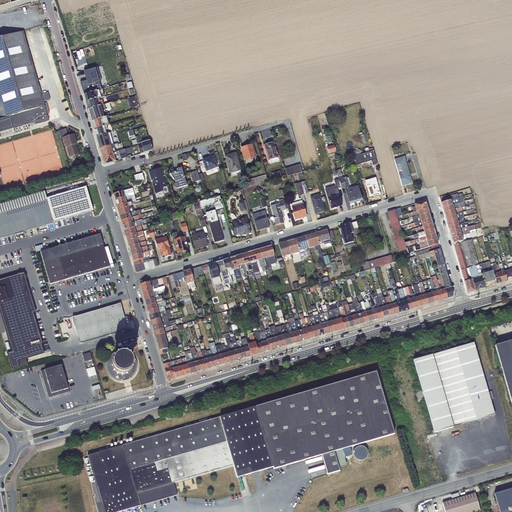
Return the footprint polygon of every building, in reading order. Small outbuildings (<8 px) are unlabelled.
[(23,31),(0,37),(0,132),(12,129),(29,124),(30,126),(35,125),(49,121),(44,106),(23,31)] [(83,81),(80,82),(84,95),(99,90),(101,90),(99,81),(101,81),(97,68),(85,71),(83,72),(86,81),(87,84),(84,85),(83,81)] [(100,98),(99,90),(84,95),(86,102),(100,98)] [(48,93),(41,95),(43,102),(50,100),(48,93)] [(100,98),(86,102),(88,109),(103,104),(101,97),(100,98)] [(134,97),(129,98),(132,108),(138,106),(135,97),(134,97)] [(103,104),(88,109),(89,112),(90,112),(91,114),(89,114),(92,121),(106,117),(110,116),(108,111),(107,112),(105,104),(103,104)] [(106,117),(92,121),(94,130),(106,126),(108,125),(106,117)] [(106,126),(94,130),(96,137),(108,133),(106,126)] [(108,133),(96,137),(100,149),(114,145),(110,133),(108,133)] [(67,134),(60,136),(61,139),(62,138),(65,147),(67,147),(70,156),(78,154),(75,144),(76,144),(73,135),(68,137),(67,134)] [(136,139),(137,144),(140,154),(152,150),(149,140),(140,143),(138,136),(135,137),(136,139)] [(114,145),(100,149),(102,156),(116,152),(115,148),(118,147),(117,143),(114,145)] [(274,143),(264,146),(268,161),(269,161),(270,164),(279,161),(278,158),(274,143)] [(252,145),(242,148),(244,155),(243,155),(244,161),(256,157),(252,145)] [(336,153),(334,146),(334,145),(327,147),(329,155),(336,153)] [(116,152),(102,156),(104,164),(115,161),(114,156),(120,155),(121,159),(127,158),(124,149),(116,152)] [(361,154),(353,157),(356,165),(371,161),(373,166),(377,164),(373,151),(366,153),(361,154)] [(210,158),(203,161),(206,171),(217,167),(215,164),(217,163),(213,152),(208,154),(210,158)] [(235,154),(225,156),(231,176),(241,173),(235,154)] [(404,157),(394,159),(398,171),(401,170),(402,173),(398,174),(402,186),(403,186),(403,185),(412,183),(404,157)] [(300,164),(285,168),(287,176),(302,172),(300,164)] [(156,170),(150,172),(152,180),(153,180),(153,183),(152,183),(155,194),(163,192),(162,188),(167,186),(164,179),(163,180),(162,177),(163,177),(160,168),(156,169),(156,170)] [(177,172),(170,174),(173,179),(176,183),(174,184),(174,185),(173,187),(174,187),(175,188),(177,189),(187,186),(181,168),(176,169),(177,172)] [(339,180),(341,188),(344,187),(345,189),(350,204),(360,201),(359,199),(361,198),(362,200),(358,186),(349,188),(349,185),(350,185),(348,178),(346,178),(346,177),(343,178),(340,169),(336,170),(339,180)] [(197,171),(190,173),(193,183),(196,182),(197,183),(200,182),(197,171)] [(142,173),(133,176),(136,183),(144,180),(142,173)] [(265,175),(245,181),(247,188),(267,182),(265,175)] [(335,186),(336,187),(326,190),(331,209),(337,207),(342,205),(339,195),(336,196),(334,190),(337,189),(341,188),(339,180),(334,181),(335,186)] [(304,194),(300,183),(300,181),(294,183),(298,196),(304,194)] [(86,186),(46,198),(54,222),(58,221),(67,218),(93,211),(86,187),(86,186)] [(326,190),(336,187),(335,186),(325,189),(330,209),(331,209),(326,190)] [(115,200),(134,195),(132,189),(113,194),(115,200)] [(322,202),(321,198),(320,194),(319,194),(318,190),(312,192),(313,195),(313,196),(310,197),(315,214),(324,211),(321,202),(322,202)] [(54,222),(46,198),(45,191),(0,204),(0,239),(46,226),(54,223),(54,222)] [(441,203),(463,197),(462,193),(458,195),(457,194),(450,196),(450,197),(440,199),(441,203)] [(134,195),(115,200),(117,206),(136,201),(134,195)] [(199,203),(201,209),(214,205),(216,211),(223,209),(219,196),(199,202),(199,203)] [(241,202),(238,202),(241,212),(246,210),(246,212),(249,211),(245,200),(243,200),(242,196),(239,197),(241,202)] [(463,197),(441,203),(443,208),(464,202),(463,197)] [(136,201),(117,206),(119,216),(134,212),(132,205),(145,201),(144,198),(136,201)] [(279,204),(270,206),(274,221),(275,221),(276,225),(284,223),(283,218),(284,218),(282,211),(286,210),(285,209),(283,201),(282,200),(278,201),(279,204)] [(302,201),(291,204),(292,207),(291,207),(291,208),(292,208),(295,219),(306,216),(303,205),(304,205),(303,203),(302,203),(302,201)] [(413,212),(427,208),(425,201),(414,204),(415,207),(412,208),(413,212)] [(464,202),(443,208),(444,212),(465,206),(464,202)] [(201,209),(199,203),(196,204),(196,205),(193,206),(196,215),(198,214),(202,213),(201,209)] [(465,206),(444,212),(445,217),(462,212),(461,211),(466,210),(465,206)] [(427,208),(413,212),(408,214),(409,219),(412,218),(429,213),(427,208)] [(134,212),(119,216),(121,221),(136,216),(135,215),(140,213),(139,210),(134,212)] [(215,210),(205,213),(214,243),(224,240),(215,210)] [(397,217),(395,210),(387,212),(399,252),(405,250),(407,249),(405,246),(405,243),(397,217)] [(265,211),(252,214),(257,231),(266,228),(266,227),(269,226),(265,211)] [(462,212),(445,217),(447,222),(463,218),(462,212)] [(429,213),(412,218),(413,223),(430,218),(429,213)] [(136,216),(121,221),(122,226),(140,220),(139,219),(144,218),(143,214),(136,216)] [(463,218),(447,222),(448,227),(465,223),(464,221),(468,220),(468,216),(463,218)] [(238,221),(231,223),(233,230),(234,235),(235,235),(241,234),(241,233),(244,232),(244,234),(250,232),(246,217),(238,220),(238,221)] [(430,218),(413,223),(410,224),(411,228),(415,227),(415,226),(418,225),(418,228),(432,224),(430,218)] [(140,220),(122,226),(124,231),(141,226),(143,225),(143,223),(142,223),(141,220),(140,220)] [(356,221),(350,223),(353,233),(354,236),(358,235),(357,232),(359,231),(356,221)] [(465,223),(448,227),(450,232),(468,227),(467,222),(465,223)] [(353,233),(350,223),(344,225),(345,227),(339,229),(344,245),(354,242),(351,233),(353,233)] [(432,224),(418,228),(415,229),(417,234),(433,229),(432,224)] [(468,227),(450,232),(452,238),(475,231),(474,225),(468,227)] [(141,226),(124,231),(126,236),(142,231),(141,226)] [(433,229),(417,234),(412,235),(413,239),(417,237),(418,239),(435,234),(433,229)] [(327,230),(316,233),(320,249),(331,246),(329,240),(327,232),(327,230)] [(142,231),(126,236),(127,242),(144,237),(142,231)] [(195,247),(192,234),(191,235),(195,250),(208,246),(204,231),(203,231),(207,245),(201,247),(200,245),(195,247)] [(193,234),(192,234),(195,247),(200,245),(201,247),(207,245),(203,231),(196,233),(195,231),(192,232),(193,234)] [(475,231),(452,238),(454,245),(461,243),(467,241),(466,239),(477,236),(475,231)] [(176,232),(172,234),(178,254),(188,250),(184,237),(178,238),(176,232)] [(316,233),(305,236),(308,248),(309,249),(314,247),(317,255),(319,254),(320,259),(323,258),(320,249),(316,233)] [(100,234),(40,252),(50,285),(110,267),(109,266),(102,243),(100,234)] [(418,239),(405,243),(405,246),(411,244),(411,243),(414,242),(416,241),(418,245),(436,240),(435,234),(418,239)] [(158,237),(154,238),(158,250),(160,249),(162,256),(165,255),(165,257),(171,255),(166,236),(158,239),(158,237)] [(305,236),(295,239),(299,253),(304,252),(303,250),(308,248),(305,236)] [(144,237),(127,242),(128,247),(145,242),(144,237)] [(295,239),(287,242),(290,254),(294,253),(295,255),(300,254),(299,253),(295,239)] [(436,240),(418,245),(414,246),(415,251),(431,246),(438,244),(436,240)] [(467,241),(461,243),(462,247),(463,250),(464,253),(467,265),(468,268),(478,265),(471,240),(467,241)] [(145,242),(128,247),(130,251),(147,246),(145,242)] [(290,254),(287,242),(278,244),(282,257),(290,254)] [(438,244),(431,246),(432,248),(414,253),(415,256),(419,255),(424,254),(428,252),(433,251),(439,249),(438,244)] [(147,246),(130,251),(131,256),(148,251),(147,246)] [(271,246),(265,248),(270,265),(276,263),(273,253),(271,246)] [(265,248),(259,250),(265,271),(271,269),(270,265),(265,248)] [(435,255),(438,266),(444,264),(440,250),(439,250),(439,249),(433,251),(435,255)] [(259,250),(253,251),(259,272),(259,273),(265,271),(259,250)] [(148,251),(131,256),(133,262),(149,257),(150,257),(148,251)] [(253,251),(247,253),(252,270),(253,274),(259,272),(253,251)] [(247,253),(241,255),(246,271),(252,270),(247,253)] [(241,255),(235,257),(239,271),(242,270),(244,277),(247,276),(246,271),(241,255)] [(391,255),(368,262),(370,269),(374,268),(385,265),(389,263),(393,262),(391,255)] [(235,257),(229,258),(234,275),(236,280),(241,278),(239,271),(235,257)] [(150,260),(134,265),(136,272),(137,272),(158,266),(156,258),(150,260)] [(229,258),(222,260),(229,283),(229,284),(233,283),(231,276),(234,275),(229,258)] [(222,260),(215,262),(217,269),(220,268),(224,284),(229,283),(222,260)] [(511,280),(507,264),(507,263),(506,263),(505,261),(501,263),(501,264),(507,282),(511,280)] [(215,262),(207,265),(210,273),(214,286),(221,284),(217,269),(215,262)] [(489,262),(484,264),(489,283),(495,281),(490,265),(489,262)] [(495,263),(490,265),(495,281),(496,285),(501,283),(496,265),(495,263)] [(444,264),(438,266),(440,272),(443,285),(449,283),(444,264)] [(484,264),(478,265),(484,284),(488,283),(489,283),(484,264)] [(501,264),(496,265),(501,283),(507,282),(501,264)] [(207,265),(201,267),(204,274),(210,273),(207,265)] [(478,265),(468,268),(475,291),(485,288),(484,284),(478,265)] [(201,266),(190,270),(193,279),(204,275),(204,274),(201,267),(201,266)] [(468,268),(461,270),(467,291),(469,293),(470,292),(475,291),(468,268)] [(190,270),(183,272),(186,281),(187,286),(191,284),(192,288),(195,287),(193,279),(190,270)] [(183,272),(176,274),(178,281),(181,280),(182,282),(186,281),(183,272)] [(439,279),(437,280),(442,300),(447,299),(443,285),(440,272),(437,273),(439,279)] [(442,300),(437,280),(435,276),(431,277),(431,279),(438,302),(442,300)] [(164,286),(162,278),(141,284),(140,286),(142,293),(164,286)] [(438,302),(431,279),(426,281),(429,289),(433,303),(438,302)] [(419,284),(417,285),(423,306),(428,305),(424,291),(422,282),(419,283),(419,284)] [(0,298),(1,301),(0,301),(0,312),(9,341),(12,352),(7,353),(12,369),(20,367),(19,366),(28,364),(26,358),(44,353),(41,344),(42,344),(33,313),(36,312),(28,288),(25,289),(23,283),(0,289),(0,298)] [(449,283),(443,285),(447,299),(452,298),(453,296),(449,283)] [(423,306),(417,285),(417,284),(412,286),(415,294),(418,307),(423,306)] [(164,286),(142,293),(144,301),(158,297),(156,292),(158,292),(158,291),(165,289),(164,286)] [(410,286),(408,287),(414,309),(418,307),(415,294),(412,294),(410,286)] [(408,287),(402,289),(408,310),(414,309),(408,287)] [(403,312),(397,290),(397,289),(394,290),(395,295),(394,296),(399,313),(403,312)] [(402,289),(397,290),(403,312),(408,310),(402,289)] [(429,289),(424,291),(428,305),(433,303),(429,289)] [(399,313),(394,296),(392,290),(387,292),(388,295),(394,315),(399,313)] [(369,299),(367,299),(373,321),(378,319),(372,298),(371,295),(368,296),(369,299)] [(387,297),(383,298),(388,316),(394,315),(388,295),(386,295),(387,297)] [(158,297),(144,301),(146,306),(163,301),(161,296),(158,297)] [(377,296),(372,298),(378,319),(383,318),(378,300),(377,296)] [(364,323),(358,304),(356,298),(352,300),(353,303),(359,325),(364,323)] [(383,298),(378,300),(383,318),(388,316),(383,298)] [(366,302),(363,303),(369,322),(373,321),(367,299),(365,300),(366,302)] [(163,301),(146,306),(147,311),(164,306),(165,306),(165,304),(166,304),(165,301),(163,301)] [(354,326),(347,305),(346,301),(341,302),(343,306),(349,328),(354,326)] [(360,304),(358,304),(364,323),(369,322),(363,303),(363,302),(360,303),(360,304)] [(120,303),(72,317),(80,344),(83,343),(125,330),(128,329),(120,303)] [(353,303),(347,305),(354,326),(359,325),(353,303)] [(328,305),(326,306),(333,332),(344,329),(338,308),(337,304),(329,307),(328,305)] [(333,332),(326,306),(325,305),(322,306),(323,310),(324,313),(323,313),(329,334),(333,332)] [(164,306),(147,311),(149,316),(165,311),(164,306)] [(343,306),(338,308),(344,329),(349,328),(343,306)] [(329,334),(323,313),(321,307),(318,308),(320,314),(318,315),(324,335),(329,334)] [(165,311),(149,316),(150,321),(170,315),(169,310),(165,311)] [(324,335),(318,315),(317,312),(312,313),(313,314),(313,316),(319,336),(324,335)] [(301,320),(299,320),(305,340),(310,339),(304,319),(302,313),(300,314),(301,320)] [(170,315),(150,321),(152,327),(169,322),(168,319),(171,318),(170,315)] [(313,316),(309,317),(315,338),(319,336),(313,316)] [(315,338),(309,317),(304,319),(310,339),(315,338)] [(301,342),(295,322),(293,318),(289,319),(296,343),(301,342)] [(287,324),(285,325),(291,345),(296,343),(289,319),(286,320),(287,324)] [(298,321),(295,322),(301,342),(305,340),(299,320),(299,319),(298,319),(298,321)] [(169,322),(152,327),(153,331),(168,327),(168,326),(175,324),(174,320),(169,322)] [(270,351),(264,331),(262,324),(259,325),(259,327),(256,328),(257,332),(264,353),(270,351)] [(285,325),(280,326),(286,346),(291,345),(285,325)] [(281,348),(275,328),(274,326),(269,327),(269,330),(275,349),(281,348)] [(280,326),(275,328),(281,348),(286,346),(280,326)] [(168,327),(153,331),(155,336),(164,334),(164,332),(171,330),(170,327),(168,327)] [(250,341),(247,342),(251,356),(258,354),(252,333),(251,330),(248,331),(249,335),(248,335),(250,341)] [(269,330),(264,331),(270,351),(275,349),(269,330)] [(257,332),(252,333),(258,354),(264,353),(257,332)] [(164,334),(155,336),(159,351),(167,348),(168,348),(164,334)] [(235,361),(230,343),(227,334),(222,335),(225,345),(230,363),(235,361)] [(232,343),(230,343),(235,361),(241,359),(236,342),(234,337),(231,338),(232,343)] [(246,338),(241,340),(246,358),(251,356),(247,342),(246,338)] [(241,340),(236,342),(241,359),(246,358),(241,340)] [(511,340),(496,345),(511,403),(511,340)] [(220,365),(215,346),(214,342),(209,344),(211,350),(216,367),(220,365)] [(436,432),(496,415),(475,343),(415,360),(436,432)] [(220,345),(215,346),(220,365),(225,364),(220,346),(220,345)] [(225,345),(220,346),(225,364),(230,363),(225,345)] [(197,352),(196,353),(201,371),(206,370),(201,351),(199,347),(196,348),(197,352)] [(205,350),(201,351),(206,370),(211,368),(206,352),(205,350)] [(211,350),(206,352),(211,368),(216,367),(211,350)] [(124,351),(122,351),(120,351),(119,352),(117,352),(115,353),(114,354),(113,355),(111,356),(110,357),(109,359),(109,360),(108,362),(108,364),(107,365),(108,367),(108,369),(108,370),(109,372),(110,373),(111,375),(112,376),(113,377),(115,378),(116,379),(118,379),(120,380),(121,380),(123,380),(125,379),(126,379),(128,378),(130,377),(131,376),(132,375),(133,374),(134,372),(135,371),(135,369),(136,368),(136,366),(136,364),(136,362),(135,361),(134,359),(134,358),(133,356),(131,355),(130,354),(129,353),(127,352),(125,352),(124,351)] [(196,372),(190,352),(190,351),(184,353),(185,358),(190,374),(196,372)] [(195,351),(190,352),(196,372),(201,371),(196,353),(195,351)] [(90,352),(82,355),(85,362),(92,360),(90,352)] [(185,358),(181,359),(185,376),(190,374),(185,358)] [(181,359),(176,360),(181,377),(185,376),(181,359)] [(176,360),(171,362),(176,378),(181,377),(176,360)] [(176,378),(171,362),(163,364),(168,380),(169,380),(176,378)] [(61,365),(44,370),(51,394),(61,391),(62,392),(65,391),(65,390),(68,389),(61,365)] [(94,367),(87,369),(89,377),(96,375),(94,367)] [(69,392),(68,389),(65,390),(65,391),(62,392),(61,391),(51,394),(44,370),(41,371),(48,398),(69,392)] [(377,372),(264,405),(282,468),(323,456),(328,475),(341,471),(340,468),(335,452),(343,450),(395,435),(377,372)] [(282,468),(264,405),(257,407),(274,468),(275,470),(282,468)] [(238,478),(274,468),(257,407),(88,456),(96,483),(92,484),(96,502),(98,511),(120,511),(178,496),(174,483),(235,466),(238,478)] [(355,454),(356,457),(357,458),(359,460),(361,460),(364,460),(366,459),(368,458),(369,455),(369,453),(369,451),(368,449),(366,447),(364,446),(361,446),(359,447),(357,448),(356,450),(355,452),(355,454)] [(343,450),(335,452),(340,468),(348,466),(343,450)] [(511,511),(511,487),(497,492),(502,511),(511,511)] [(477,491),(444,501),(447,511),(473,511),(482,509),(477,491)]
